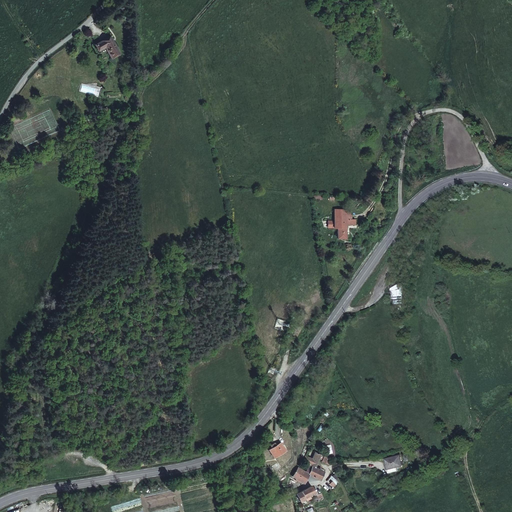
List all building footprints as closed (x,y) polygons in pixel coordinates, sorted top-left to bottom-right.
[(120,59),(110,41),(95,49),(99,55),(105,52),(111,63),(120,59)] [(346,225),(355,225),(356,220),(352,219),(352,215),(345,215),(346,210),(333,210),(333,222),(328,222),(328,228),(333,228),(337,228),(337,239),(345,239),(346,225)] [(394,301),(394,307),(403,307),(403,287),(397,287),(391,292),(391,293),(392,294),(392,300),(394,301)] [(280,442),(269,449),(274,458),(285,450),(280,442)] [(314,453),(306,471),(309,473),(312,469),(313,469),(319,456),(314,453)] [(402,468),(399,458),(385,461),(387,472),(402,468)] [(306,471),(303,469),(300,468),(294,479),(302,484),(304,483),(306,481),(309,477),(311,474),(309,473),(306,471)] [(309,477),(314,478),(317,471),(313,469),(312,469),(309,473),(311,474),(309,477)] [(314,478),(319,481),(322,473),(317,471),(314,478)] [(333,488),(337,483),(330,476),(326,481),(333,488)] [(301,493),(296,495),(299,502),(304,500),(304,498),(314,494),(312,488),(301,493)]
